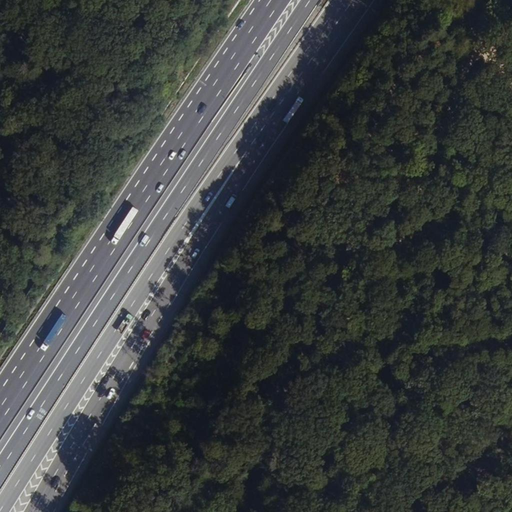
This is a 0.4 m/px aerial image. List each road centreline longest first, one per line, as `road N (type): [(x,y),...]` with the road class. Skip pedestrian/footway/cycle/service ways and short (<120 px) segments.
road 1 (motorway): [(313,0),(0,470)]
road 2 (track): [(476,46),(289,511)]
road 3 (motorway): [(276,0),(0,415)]
road 4 (motorway): [(0,507),(272,111)]
road 5 (motorway): [(38,511),(272,111)]
road 6 (motorway): [(272,111),(349,0)]
